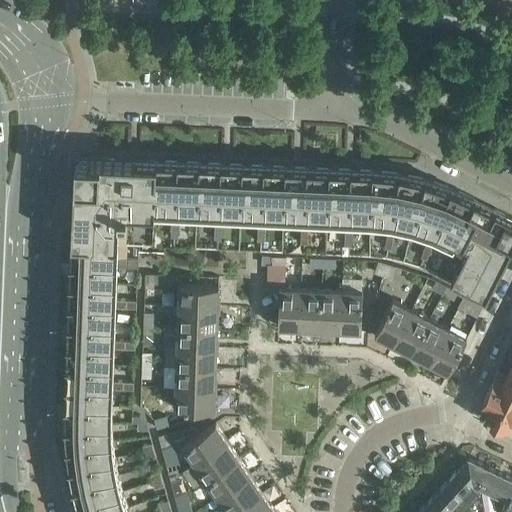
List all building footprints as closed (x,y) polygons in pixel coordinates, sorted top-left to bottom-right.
[(72,215),(71,239),(118,241),(163,243),(206,245),(314,250),(369,252),(386,254),(403,258),(419,263),(437,271),(438,271),(486,295),(497,272),(506,255),(511,242),(511,215),(494,207),(474,197),(450,186),(425,177),(399,172),(373,169),(156,159),(132,158),(132,159),(89,157),(83,157),(82,157),(75,163),(75,164),(75,170),(74,170),(72,215)] [(117,258),(118,241),(71,239),(65,399),(65,423),(66,444),(69,464),(73,484),(78,503),(80,511),(131,511),(129,506),(123,489),(119,473),(115,456),(113,439),(112,422),(112,405),(113,388),(113,380),(114,347),(114,339),(116,307),(116,299),(117,266),(117,258)] [(278,326),(299,327),(301,287),(284,286),(285,255),(261,254),(261,263),(267,264),(267,291),(279,291),(278,326)] [(309,265),(322,266),(322,257),(310,256),(309,265)] [(322,257),(322,266),(335,266),(335,258),(322,257)] [(127,258),(117,258),(117,266),(127,266),(127,258)] [(127,266),(138,266),(138,258),(127,258),(127,266)] [(374,271),(383,274),(387,262),(378,260),(374,271)] [(387,262),(383,274),(392,277),(395,265),(387,262)] [(145,273),(145,282),(157,282),(158,273),(145,273)] [(446,284),(436,279),(431,287),(442,293),(446,284)] [(179,283),(178,304),(218,305),(218,285),(179,283)] [(446,284),(442,293),(454,299),(458,290),(446,284)] [(321,288),(301,287),(299,327),(320,328),(321,288)] [(320,328),(340,328),(342,289),(321,288),(320,328)] [(363,290),(342,289),(340,328),(361,329),(363,290)] [(477,316),(483,303),(464,294),(458,306),(477,316)] [(393,343),(411,308),(392,298),(374,333),(393,343)] [(126,299),(116,299),(116,307),(126,307),(126,299)] [(126,307),(136,307),(137,299),(126,299),(126,307)] [(217,326),(218,305),(178,304),(177,324),(217,326)] [(411,352),(429,317),(411,308),(393,343),(411,352)] [(143,312),(143,323),(152,323),(153,312),(143,312)] [(430,362),(448,326),(429,317),(411,352),(430,362)] [(152,337),(152,323),(143,323),(142,337),(152,337)] [(177,324),(177,345),(216,346),(217,326),(177,324)] [(430,362),(448,371),(467,336),(448,326),(430,362)] [(124,340),(114,339),(114,347),(124,348),(124,340)] [(124,348),(135,348),(135,340),(124,340),(124,348)] [(215,367),(216,346),(177,345),(176,366),(215,367)] [(141,364),(151,364),(151,352),(142,352),(141,364)] [(141,364),(141,377),(150,377),(151,364),(141,364)] [(176,366),(175,386),(215,387),(215,367),(176,366)] [(511,396),(511,376),(507,374),(505,377),(496,372),(490,386),(511,396)] [(113,380),(113,388),(123,389),(123,381),(113,380)] [(123,389),(133,389),(134,381),(123,381),(123,389)] [(214,409),(215,387),(175,386),(174,407),(214,409)] [(511,396),(490,386),(481,403),(490,407),(486,414),(487,414),(485,418),(506,429),(510,422),(511,422),(511,396)] [(156,428),(168,425),(166,416),(153,419),(156,428)] [(144,420),(137,422),(137,429),(148,429),(147,423),(144,420)] [(227,440),(215,422),(182,445),(194,462),(227,440)] [(158,435),(162,448),(170,445),(167,433),(158,435)] [(239,457),(227,440),(194,462),(183,470),(190,480),(201,472),(206,479),(239,457)] [(154,450),(152,442),(142,445),(144,453),(154,450)] [(144,453),(146,460),(156,457),(154,450),(144,453)] [(468,455),(448,478),(463,491),(460,494),(467,499),(464,502),(467,505),(469,503),(470,504),(480,494),(478,493),(480,491),(479,483),(478,483),(487,464),(468,455)] [(239,457),(206,479),(218,496),(250,474),(239,457)] [(511,476),(487,464),(478,483),(507,498),(511,488),(511,476)] [(168,471),(172,484),(181,481),(177,469),(168,471)] [(150,473),(152,480),(162,478),(160,470),(150,473)] [(218,496),(228,511),(230,511),(262,490),(250,474),(218,496)] [(164,485),(162,478),(152,480),(154,488),(164,485)] [(448,478),(425,503),(435,511),(443,511),(452,503),(462,511),(467,505),(464,502),(467,499),(460,494),(463,491),(448,478)] [(511,511),(511,488),(507,498),(502,508),(509,511),(511,511)] [(230,511),(266,511),(273,507),(262,490),(230,511)] [(193,511),(187,492),(175,496),(179,511),(193,511)] [(158,502),(160,508),(170,506),(168,499),(158,502)] [(416,511),(435,511),(425,503),(416,511)]
